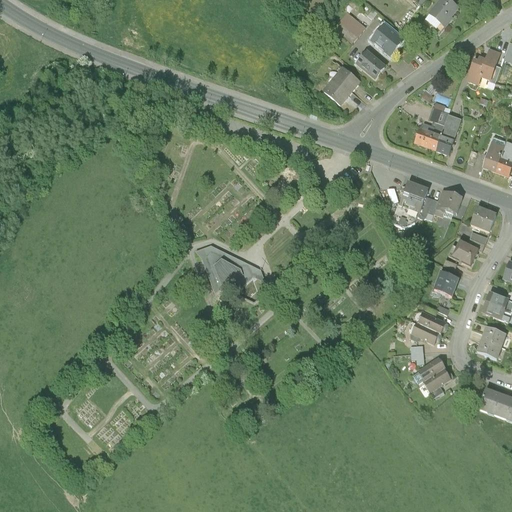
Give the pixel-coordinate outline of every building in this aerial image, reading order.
[(449,0),(416,0),(414,4),(422,10),(430,0),(446,0),(448,1),(449,0)] [(448,1),(446,0),(442,0),(427,19),(444,33),(462,12),(448,1)] [(366,31),(347,16),(334,31),(353,46),(366,31)] [(405,44),(385,29),(370,48),(390,63),(405,44)] [(491,87),(502,58),(490,53),(484,69),(474,65),(467,85),(480,90),(482,84),(491,87)] [(387,72),(366,56),(355,70),(376,86),(387,72)] [(361,88),(342,70),(321,94),(341,111),(361,88)] [(427,90),(423,100),(430,103),(434,93),(427,90)] [(442,139),(437,156),(450,160),(462,124),(449,120),(442,139)] [(437,156),(442,139),(419,132),(414,148),(437,156)] [(506,145),(493,142),(483,172),(497,177),(506,145)] [(511,173),(511,147),(506,145),(497,177),(509,181),(511,173)] [(430,194),(406,186),(397,214),(420,222),(430,194)] [(463,201),(443,194),(433,222),(453,229),(463,201)] [(498,219),(479,211),(470,232),(489,240),(498,219)] [(482,255),(461,246),(453,264),(474,273),(482,255)] [(211,249),(195,255),(202,262),(215,297),(222,291),(235,297),(253,280),(265,286),(260,273),(211,249)] [(511,259),(508,258),(499,279),(511,284),(511,259)] [(453,272),(455,266),(446,262),(444,269),(453,272)] [(464,285),(445,276),(436,297),(455,306),(464,285)] [(511,301),(494,294),(484,319),(511,329),(511,301)] [(425,311),(419,325),(445,337),(451,322),(425,311)] [(479,337),(503,347),(508,334),(484,324),(479,337)] [(438,351),(445,337),(419,325),(413,340),(438,351)] [(503,347),(479,337),(474,350),(498,360),(503,347)] [(425,369),(425,349),(411,349),(411,369),(425,369)] [(413,377),(420,390),(447,374),(440,362),(413,377)] [(454,387),(447,374),(420,390),(427,402),(454,387)] [(511,396),(482,385),(473,409),(511,424),(511,396)]
